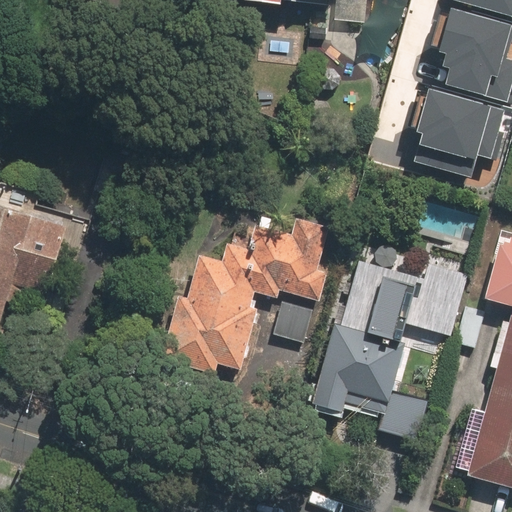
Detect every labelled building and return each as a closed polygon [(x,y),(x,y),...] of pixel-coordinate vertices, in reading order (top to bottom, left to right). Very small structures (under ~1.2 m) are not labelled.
[(456,0),(502,14),(506,0),(456,0)] [(482,80),(498,29),(434,9),(418,60),(482,80)] [(457,155),(473,104),(409,84),(393,135),(457,155)] [(0,331),(4,333),(31,244),(65,254),(75,217),(36,206),(41,190),(0,177),(0,331)] [(437,245),(476,255),(485,216),(420,200),(414,228),(440,234),(437,245)] [(247,374),(264,293),(282,297),(284,289),(324,297),(338,230),(256,212),(250,241),(231,237),(227,256),(201,251),(191,297),(183,296),(170,357),(247,374)] [(511,482),(511,233),(506,232),(489,295),(511,301),(494,364),(503,366),(491,409),(478,406),(463,464),(476,467),(474,473),(511,482)] [(451,335),(465,277),(363,253),(345,326),(337,324),(320,398),(350,406),(352,399),(386,407),(381,429),(426,440),(436,399),(398,390),(414,326),(451,335)] [(487,303),(468,299),(459,341),(478,345),(487,303)] [(317,306),(282,300),(276,332),(311,339),(317,306)]
